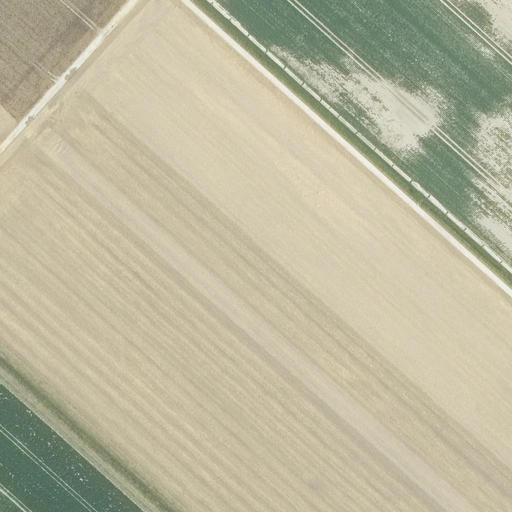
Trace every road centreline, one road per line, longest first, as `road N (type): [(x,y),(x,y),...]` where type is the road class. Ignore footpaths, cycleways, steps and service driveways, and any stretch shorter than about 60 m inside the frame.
road 1 (track): [(184,0),(511,294)]
road 2 (track): [(511,271),(207,0)]
road 3 (track): [(0,149),(135,0)]
